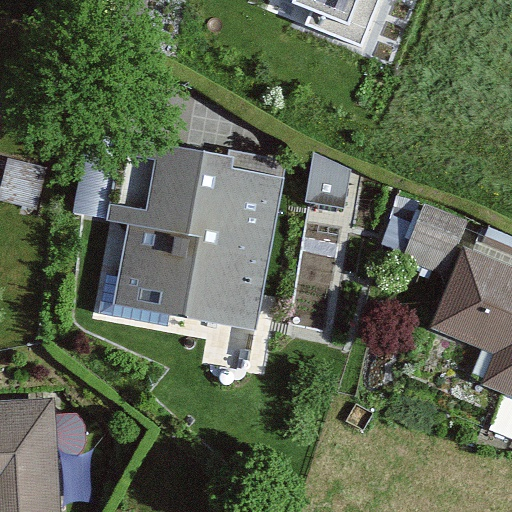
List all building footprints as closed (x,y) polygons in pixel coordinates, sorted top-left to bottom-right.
[(325,0),(320,17),(394,42),(408,0),(325,0)] [(113,315),(257,338),(281,189),(233,181),(235,171),(157,158),(147,220),(111,214),(108,232),(126,235),(113,315)] [(314,214),(340,215),(343,180),(316,178),(314,214)] [(448,278),(462,230),(421,218),(407,266),(448,278)] [(487,392),(511,401),(511,281),(465,263),(436,337),(499,362),(487,392)] [(0,511),(58,511),(53,409),(0,411),(0,511)]
